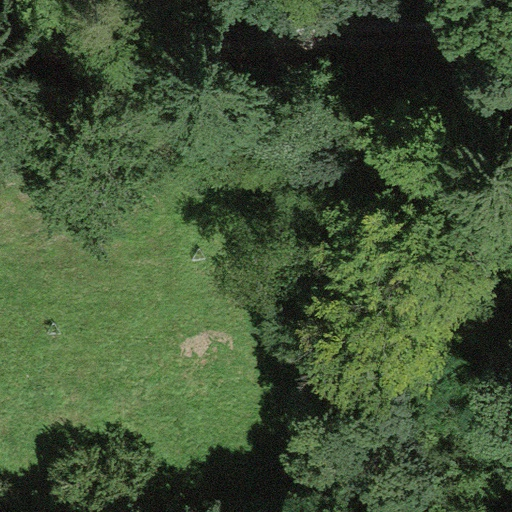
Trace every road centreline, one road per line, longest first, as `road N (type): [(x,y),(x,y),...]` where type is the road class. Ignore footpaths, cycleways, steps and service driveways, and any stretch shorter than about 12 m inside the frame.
road 1 (track): [(0,51),(308,41)]
road 2 (track): [(511,124),(308,41)]
road 3 (track): [(308,41),(511,35)]
